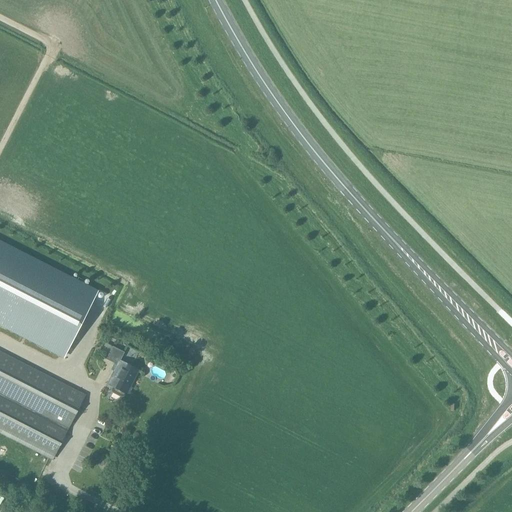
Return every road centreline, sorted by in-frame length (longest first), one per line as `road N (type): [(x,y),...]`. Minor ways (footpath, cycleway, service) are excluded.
road 1 (primary): [(511,364),(294,129),(214,0)]
road 2 (secondary): [(411,511),(498,424)]
